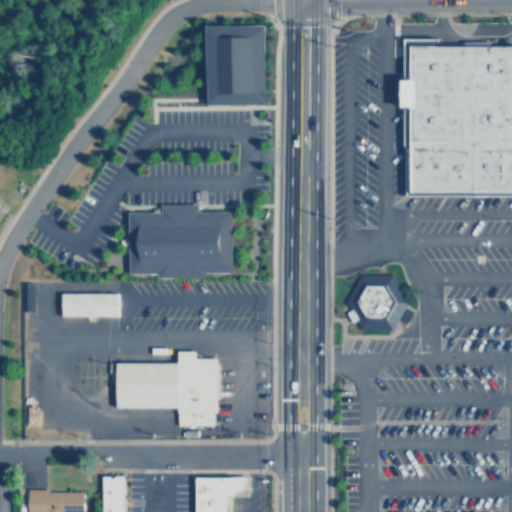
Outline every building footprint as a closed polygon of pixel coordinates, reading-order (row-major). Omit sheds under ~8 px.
[(203,23),(203,99),(203,103),(262,103),(261,22),(203,23)] [(511,45),(402,45),(402,196),(511,196),(511,45)] [(132,207),(132,269),(160,269),(160,273),(207,273),(207,268),(235,268),(235,208),(203,208),(203,201),(165,201),(165,207),(132,207)] [(358,272),(339,298),(353,328),(385,331),(404,304),(391,275),(358,272)] [(64,292),(64,314),(118,314),(118,292),(64,292)] [(174,363),(114,363),(114,410),(173,409),(173,428),(217,428),(217,351),(174,351),(174,363)] [(103,475),(103,511),(125,511),(125,475),(103,475)] [(229,475),(198,475),(197,511),(230,511),(230,496),(229,475)] [(229,475),(248,475),(248,487),(230,496),(229,475)] [(84,511),(84,491),(63,491),(63,488),(29,488),(28,511),(84,511)]
